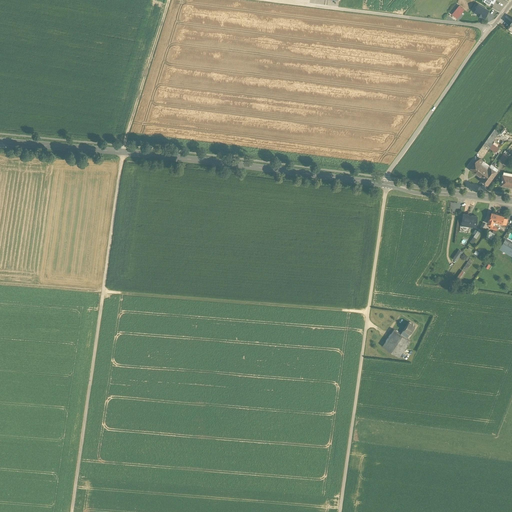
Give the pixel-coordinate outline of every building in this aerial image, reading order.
[(483,0),(487,3),(486,5),(491,8),(496,0),(483,0)] [(488,10),(479,5),(478,6),(477,6),(476,7),(475,8),(475,10),(474,12),(478,14),(477,15),(480,16),(481,16),(484,18),(488,10)] [(464,10),(459,6),(455,10),(452,15),(457,19),(464,10)] [(494,129),(486,139),(490,142),(498,132),(494,129)] [(484,143),(477,152),(483,157),(490,147),(484,143)] [(504,153),(499,160),(506,164),(511,158),(504,153)] [(487,169),(477,161),(471,169),(476,173),(476,172),(481,176),(487,169)] [(481,176),(480,178),(488,183),(496,172),(496,171),(498,168),(491,163),(487,169),(481,176)] [(511,176),(502,174),(501,185),(511,186),(511,176)] [(497,213),(491,212),(490,217),(489,217),(489,220),(495,221),(497,213)] [(504,215),(497,213),(495,221),(505,224),(507,219),(503,217),(504,215)] [(469,214),(463,214),(461,225),(476,226),(477,216),(468,215),(469,214)] [(479,228),(473,236),(476,238),(482,230),(479,228)] [(487,236),(492,239),(495,233),(490,230),(487,236)] [(511,243),(504,239),(499,249),(511,255),(511,243)] [(457,260),(463,251),(459,248),(453,258),(457,260)] [(469,259),(463,268),(466,270),(471,263),(469,261),(470,260),(469,259)] [(408,322),(400,334),(403,336),(406,338),(414,326),(408,322)] [(394,329),(382,346),(392,352),(403,336),(400,334),(394,329)] [(403,336),(392,352),(399,357),(410,341),(406,338),(403,336)]
